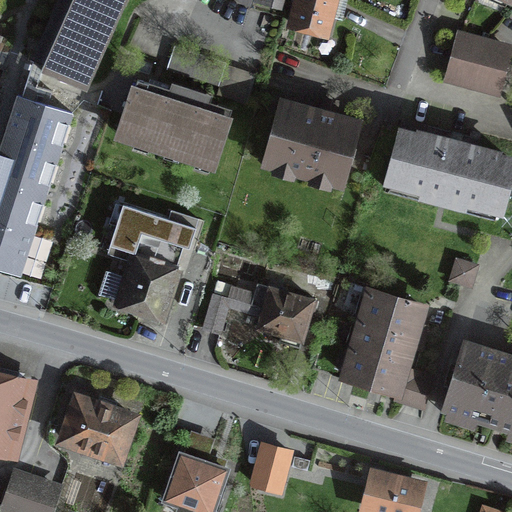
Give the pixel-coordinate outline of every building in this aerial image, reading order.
[(62,0),(38,56),(45,60),(41,69),(61,78),(60,80),(82,88),(87,76),(82,74),(89,59),(93,61),(103,40),(98,38),(105,23),(109,25),(118,4),(114,2),(114,0),(62,0)] [(296,0),(291,23),(327,33),(334,0),(296,0)] [(507,0),(483,0),(503,9),(507,0)] [(449,77),(497,90),(508,49),(460,36),(449,77)] [(254,75),(227,66),(218,93),(245,102),(254,75)] [(137,79),(119,134),(212,164),(228,116),(212,111),(211,113),(197,109),(197,106),(182,101),(181,104),(166,99),(167,97),(154,92),(154,95),(146,92),(149,83),(137,79)] [(0,267),(20,274),(72,112),(18,95),(0,151),(0,267)] [(356,122),(284,102),(267,163),(339,182),(356,122)] [(463,200),(500,209),(504,193),(511,194),(511,191),(511,179),(508,178),(511,163),(511,160),(496,157),(497,154),(419,134),(418,136),(401,132),(389,180),(426,190),(424,195),(440,199),(444,182),(451,184),(446,200),(462,205),(463,200)] [(135,253),(136,251),(151,256),(159,259),(165,240),(189,248),(196,227),(123,204),(107,253),(127,260),(130,251),(135,253)] [(162,316),(179,265),(159,259),(151,256),(136,251),(135,253),(119,302),(141,310),(139,314),(152,318),(154,314),(162,316)] [(300,347),(312,299),(257,283),(254,293),(232,286),(228,299),(213,294),(204,328),(220,333),(228,305),(262,315),(259,327),(281,333),(279,341),(300,347)] [(362,319),(414,335),(423,307),(370,291),(362,319)] [(353,347),(406,363),(414,335),(362,319),(353,347)] [(445,405),(511,426),(511,357),(464,343),(445,405)] [(406,363),(353,347),(345,375),(398,391),(406,363)] [(31,382),(0,374),(0,450),(13,454),(31,382)] [(94,455),(99,451),(119,457),(133,416),(114,410),(115,408),(78,397),(63,439),(83,445),(84,451),(89,455),(94,455)] [(289,451),(264,444),(253,483),(279,490),(289,451)] [(165,499),(203,511),(211,511),(226,469),(181,453),(165,499)] [(20,507),(29,479),(15,474),(4,507),(18,511),(20,507)] [(415,511),(422,487),(376,475),(367,509),(377,511),(415,511)] [(29,479),(20,507),(33,511),(49,511),(58,489),(29,479)]
